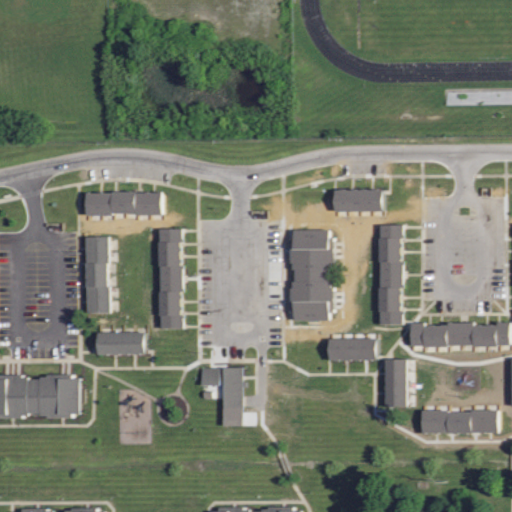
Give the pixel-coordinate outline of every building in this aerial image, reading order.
[(337,210),(337,189),(385,188),(385,210),(337,210)] [(115,214),(89,214),(89,192),(165,192),(165,214),(139,214),(139,212),(115,212),(115,214)] [(385,222),(385,324),(409,323),(409,308),(406,308),(405,286),(408,286),(408,258),(405,258),(405,236),(407,236),(407,222),(385,222)] [(165,226),(166,327),(190,327),(190,312),(186,312),(186,289),(189,289),(189,262),(186,262),(186,239),(188,239),(188,226),(165,226)] [(296,228),(332,228),(332,237),(335,237),(336,261),(333,261),(333,268),(331,268),(331,280),(333,280),(333,287),(336,287),(336,311),(332,311),(332,319),(297,320),(297,311),(293,311),(293,286),(295,286),(295,280),(297,280),(297,268),(295,268),(295,262),(293,262),(293,237),(297,237),(296,228)] [(90,312),(89,236),(112,236),(112,262),(110,262),(110,286),(112,286),(112,312),(90,312)] [(417,344),(511,342),(511,319),(502,319),(503,322),(480,323),(480,320),(453,320),(453,323),(430,323),(430,321),(416,321),(417,344)] [(100,353),(100,332),(147,332),(148,353),(100,353)] [(380,359),(332,359),(332,337),(380,337),(380,359)] [(410,406),(389,406),(389,358),(410,358),(410,406)] [(244,407),(226,407),(226,379),(222,379),(222,384),(203,384),(203,367),(221,367),(221,369),(226,369),(226,366),(244,366),(244,407)] [(0,417),(0,374),(25,374),(25,376),(31,376),(31,378),(42,378),(42,376),(49,376),(49,373),(74,373),(74,376),(81,376),(82,413),(74,413),(74,416),(49,416),(49,415),(43,415),(43,413),(31,413),(31,415),(25,415),(25,417),(0,417)] [(452,433),(452,431),(426,432),(425,410),(451,409),(451,412),(475,411),(475,410),(501,409),(501,430),(452,433)]
